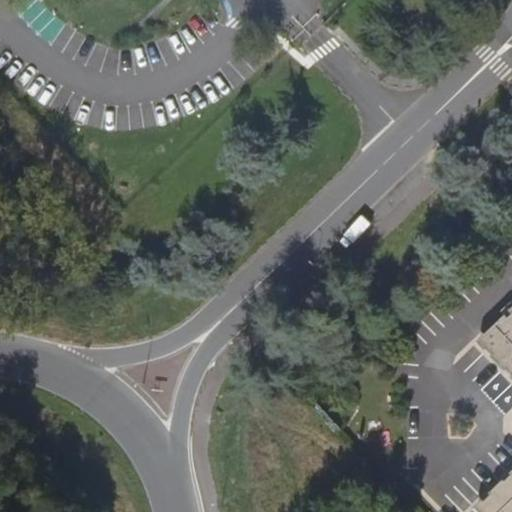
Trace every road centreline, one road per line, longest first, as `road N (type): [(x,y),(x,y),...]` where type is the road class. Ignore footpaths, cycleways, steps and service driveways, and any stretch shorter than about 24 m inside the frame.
road 1 (unclassified): [(222,316),(497,52)]
road 2 (unclassified): [(168,497),(179,398),(222,316)]
road 3 (unclassified): [(222,316),(134,355),(48,368)]
road 4 (secondary): [(168,497),(119,416),(48,368)]
